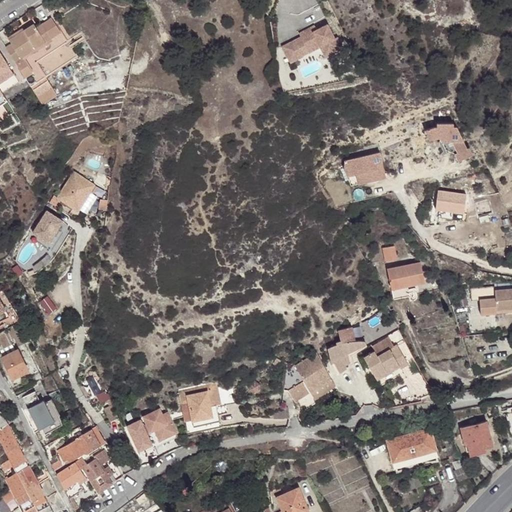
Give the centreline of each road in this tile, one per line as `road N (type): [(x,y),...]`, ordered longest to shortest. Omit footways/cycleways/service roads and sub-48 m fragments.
road 1 (residential): [(511,392),(284,435)]
road 2 (residential): [(511,272),(439,247),(415,223),(396,181)]
